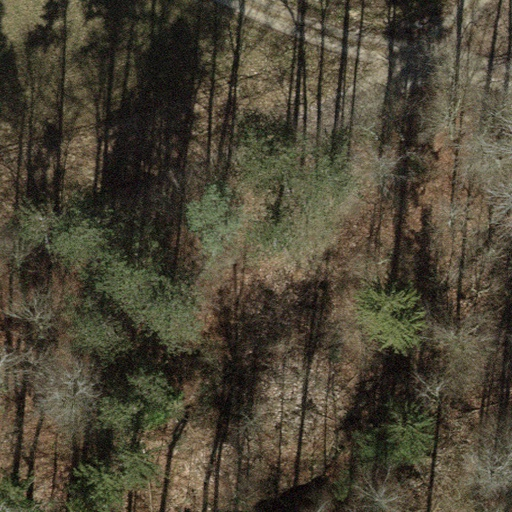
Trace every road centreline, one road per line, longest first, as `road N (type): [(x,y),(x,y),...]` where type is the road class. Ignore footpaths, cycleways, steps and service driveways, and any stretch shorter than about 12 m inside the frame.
road 1 (track): [(434,56),(370,111),(0,226)]
road 2 (track): [(511,85),(255,0)]
